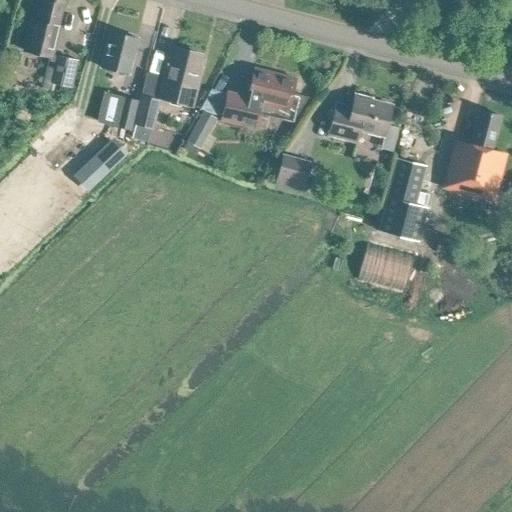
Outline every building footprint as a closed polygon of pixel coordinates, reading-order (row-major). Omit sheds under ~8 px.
[(57,25),(63,0),(61,0),(40,0),(36,16),(31,15),(22,49),(52,56),(60,26),(57,25)] [(128,74),(137,38),(109,31),(100,67),(128,74)] [(190,105),(195,88),(191,88),(200,54),(170,47),(158,97),(190,105)] [(69,88),(76,60),(56,55),(49,83),(69,88)] [(292,93),(295,77),(253,66),(246,95),(226,90),(219,120),(256,129),(259,114),(291,121),(307,96),(292,93)] [(382,136),(390,105),(370,100),(371,98),(354,94),(350,112),(334,108),(327,135),(355,142),(358,130),(382,136)] [(115,126),(129,130),(137,100),(122,96),(115,126)] [(150,127),(157,101),(141,97),(135,123),(150,127)] [(12,118),(23,125),(31,110),(20,104),(12,118)] [(490,149),(499,115),(478,109),(469,143),(457,140),(445,185),(490,197),(502,152),(490,149)] [(202,110),(186,141),(199,148),(216,118),(202,110)] [(112,142),(77,175),(90,188),(125,155),(112,142)] [(302,192),(310,162),(281,154),(273,184),(302,192)] [(397,157),(378,231),(416,241),(425,208),(413,205),(424,164),(397,157)] [(376,187),(378,175),(370,173),(367,185),(376,187)]
